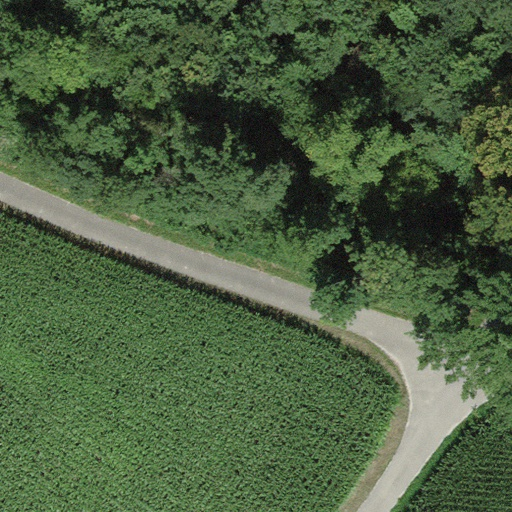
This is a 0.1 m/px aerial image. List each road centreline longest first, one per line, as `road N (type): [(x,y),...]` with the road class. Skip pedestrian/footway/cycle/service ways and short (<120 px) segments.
road 1 (track): [(0,184),(465,371),(511,381)]
road 2 (track): [(365,511),(465,371),(511,242)]
